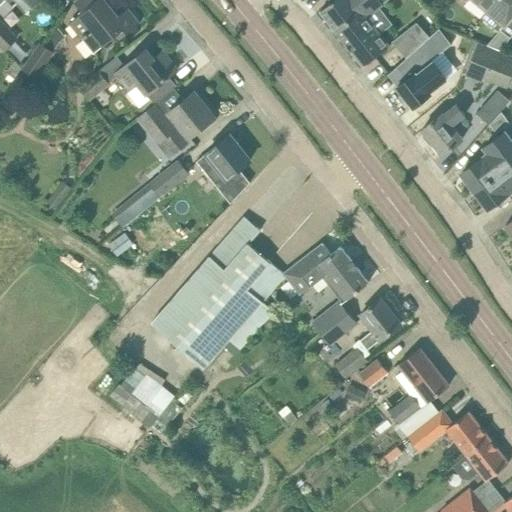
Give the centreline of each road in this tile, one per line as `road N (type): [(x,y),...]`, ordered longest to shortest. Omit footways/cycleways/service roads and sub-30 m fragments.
road 1 (residential): [(511,299),(367,100),(282,0)]
road 2 (residential): [(332,182),(511,418)]
road 3 (secondary): [(511,360),(356,156)]
road 4 (residential): [(173,0),(332,182)]
road 5 (secondary): [(356,156),(231,1)]
